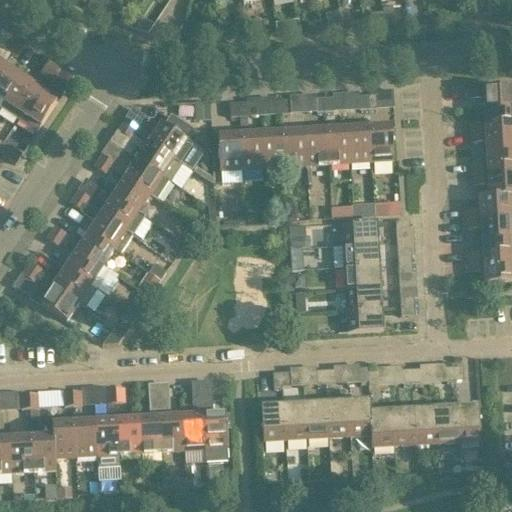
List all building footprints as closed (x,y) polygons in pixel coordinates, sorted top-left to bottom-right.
[(385,27),(395,27),(392,8),(382,10),(385,27)] [(122,28),(125,20),(116,16),(113,23),(113,24),(122,28)] [(374,21),(375,29),(385,27),(383,20),(374,21)] [(285,23),(286,33),(298,31),(297,21),(285,23)] [(200,27),(185,22),(181,36),(195,40),(200,27)] [(144,25),(139,33),(147,36),(151,29),(144,25)] [(4,51),(10,55),(18,43),(12,39),(4,51)] [(24,48),(18,43),(10,55),(16,59),(24,48)] [(40,75),(46,79),(54,68),(48,64),(40,75)] [(20,80),(2,68),(0,70),(0,102),(3,105),(20,80)] [(60,72),(54,68),(46,79),(52,83),(60,72)] [(0,111),(17,123),(21,117),(38,91),(20,80),(3,105),(0,109),(0,111)] [(511,89),(482,92),(483,114),(511,112),(511,89)] [(38,91),(21,117),(17,123),(36,135),(57,104),(38,91)] [(466,93),(467,102),(477,101),(477,92),(466,93)] [(359,113),(367,112),(366,98),(358,99),(359,113)] [(366,98),(367,112),(376,112),(375,98),(366,98)] [(323,101),(324,115),(333,114),(332,100),(323,101)] [(316,115),(324,115),(323,101),(315,101),(316,115)] [(273,118),(281,118),(280,103),(272,104),(273,118)] [(280,103),(281,118),(290,117),(289,103),(280,103)] [(208,105),(194,105),(194,123),(208,123),(208,105)] [(246,105),(237,106),(238,120),(239,130),(247,130),(246,120),(246,105)] [(229,121),(238,120),(237,106),(229,106),(229,121)] [(484,126),(468,127),(469,136),(511,133),(511,112),(483,114),(484,126)] [(154,137),(148,145),(173,162),(173,163),(179,167),(192,148),(199,138),(169,118),(163,128),(161,127),(154,137)] [(122,128),(133,136),(138,129),(126,121),(122,128)] [(129,141),(133,136),(122,128),(118,133),(129,141)] [(390,129),(368,130),(371,166),(393,165),(390,129)] [(349,167),(371,166),(368,130),(347,131),(349,167)] [(347,131),(325,133),(327,168),(349,167),(347,131)] [(325,133),(304,134),(306,170),(327,168),(325,133)] [(511,133),(469,136),(469,146),(485,145),(486,157),(511,155),(511,133)] [(304,134),(282,135),(284,171),(306,170),(304,134)] [(263,172),(284,171),(282,135),(261,136),(263,172)] [(261,136),(239,138),(241,173),(263,172),(261,136)] [(219,175),(241,173),(239,138),(217,139),(219,175)] [(145,151),(136,163),(168,184),(171,186),(182,169),(179,167),(173,163),(173,162),(148,145),(145,151)] [(486,169),(471,170),(471,179),(487,179),(511,176),(511,155),(486,157),(486,169)] [(102,157),(98,164),(109,172),(114,165),(102,157)] [(136,163),(125,181),(150,198),(156,203),(168,184),(136,163)] [(105,177),(109,172),(98,164),(94,169),(105,177)] [(511,176),(487,179),(471,179),(472,189),(487,188),(488,200),(509,199),(511,199),(511,176)] [(125,181),(113,199),(138,216),(150,198),(125,181)] [(78,193),(74,199),(86,207),(90,201),(78,193)] [(132,238),(101,217),(86,207),(74,199),(70,206),(82,213),(81,214),(96,224),(89,235),(114,252),(120,256),(132,238)] [(113,199),(101,217),(132,238),(141,244),(152,226),(138,216),(113,199)] [(511,220),(511,199),(509,199),(488,200),(478,200),(478,201),(479,213),(474,213),(464,214),(464,223),(475,223),(480,222),(511,220)] [(382,219),(381,206),(373,207),(374,220),(382,219)] [(351,208),(351,210),(352,221),(360,220),(360,208),(351,208)] [(352,221),(351,210),(343,210),(344,221),(352,221)] [(511,241),(511,220),(480,222),(481,244),(511,241)] [(475,223),(464,223),(465,232),(475,232),(475,223)] [(408,224),(394,225),(395,233),(409,233),(408,224)] [(340,227),(342,249),(378,247),(376,225),(340,227)] [(54,229),(50,236),(61,244),(66,237),(54,229)] [(89,235),(77,253),(102,270),(114,252),(89,235)] [(61,244),(50,236),(46,241),(58,249),(61,244)] [(290,252),(303,251),(303,239),(290,239),(290,252)] [(511,241),(481,244),(482,265),(511,263),(511,241)] [(342,249),(333,250),(334,271),(343,271),(379,269),(378,247),(342,249)] [(77,253),(65,271),(90,288),(97,293),(107,299),(119,281),(109,275),(102,270),(77,253)] [(466,257),(466,266),(477,266),(476,256),(466,257)] [(397,268),(411,267),(411,259),(396,259),(397,268)] [(511,285),(511,263),(482,265),(483,287),(511,285)] [(26,272),(37,280),(42,273),(30,265),(26,272)] [(477,275),(477,266),(466,266),(467,275),(477,275)] [(154,267),(148,276),(159,284),(166,274),(154,267)] [(412,276),(411,267),(397,268),(397,276),(412,276)] [(343,271),(344,292),(380,291),(379,269),(343,271)] [(53,290),(78,306),(85,311),(97,293),(65,271),(53,290)] [(37,280),(26,272),(22,277),(34,285),(37,280)] [(149,300),(159,284),(148,276),(147,276),(136,292),(149,300)] [(299,287),(304,281),(304,276),(294,277),(294,287),(299,287)] [(66,325),(78,306),(53,290),(40,308),(66,325)] [(380,291),(344,292),(345,314),(381,312),(380,291)] [(399,303),(400,311),(414,310),(413,302),(399,303)] [(142,310),(135,305),(129,314),(136,319),(142,310)] [(304,306),(295,307),(295,317),(304,316),(304,306)] [(414,319),(414,310),(400,311),(400,320),(414,319)] [(345,314),(347,336),(383,334),(381,312),(345,314)] [(124,337),(128,331),(121,326),(117,333),(124,337)] [(359,385),(368,384),(368,374),(368,370),(358,371),(359,385)] [(445,385),(454,384),(453,370),(445,371),(445,385)] [(453,370),(454,384),(462,384),(462,370),(453,370)] [(410,373),(410,387),(419,386),(418,372),(410,373)] [(323,374),(324,388),(333,387),(332,373),(323,374)] [(402,387),(410,387),(410,373),(401,373),(402,387)] [(324,388),(323,374),(315,374),(316,388),(324,388)] [(368,388),(376,388),(375,374),(368,374),(368,384),(368,388)] [(281,390),(280,376),(272,377),(272,391),(281,390)] [(280,376),(281,390),(289,390),(289,376),(280,376)] [(114,393),(115,407),(123,406),(123,392),(114,393)] [(115,407),(114,393),(106,393),(107,407),(115,407)] [(64,410),(72,409),(71,395),(63,396),(64,410)] [(80,395),(71,395),(72,409),(81,409),(80,395)] [(37,397),(28,398),(29,412),(38,411),(37,397)] [(21,412),(29,412),(28,398),(20,398),(21,412)] [(192,418),(181,419),(183,455),(184,454),(185,466),(205,465),(201,402),(191,403),(192,418)] [(212,402),(201,402),(205,465),(227,464),(224,416),(212,417),(212,402)] [(369,403),(347,404),(349,440),(370,439),(371,439),(369,415),(370,415),(369,403)] [(168,404),(158,405),(161,456),(183,455),(181,419),(169,419),(168,404)] [(347,404),(325,405),(327,441),(349,440),(347,404)] [(149,421),(137,421),(140,457),(161,456),(158,405),(148,405),(149,421)] [(325,405),(304,406),(306,442),(327,441),(325,405)] [(304,406),(282,408),(284,444),(306,442),(304,406)] [(262,445),(284,444),(282,408),(260,409),(262,445)] [(480,444),(478,408),(455,410),(457,446),(480,444)] [(455,410),(434,411),(436,447),(457,446),(455,410)] [(434,411),(412,412),(414,448),(436,447),(434,411)] [(412,412),(390,414),(393,449),(414,448),(412,412)] [(38,414),(29,414),(29,424),(38,424),(38,414)] [(371,451),(393,449),(390,414),(370,415),(369,415),(371,439),(370,439),(371,451)] [(137,421),(116,422),(118,458),(140,457),(137,421)] [(116,422),(94,424),(96,460),(98,459),(98,471),(119,471),(118,458),(116,422)] [(94,424),(73,425),(75,461),(96,460),(94,424)] [(54,462),(75,461),(73,425),(51,426),(51,438),(52,438),(53,462),(54,462)] [(52,438),(51,438),(30,439),(32,475),(55,474),(54,462),(53,462),(52,438)] [(30,439),(9,441),(11,477),(32,475),(30,439)] [(9,441),(0,441),(0,477),(11,477),(9,441)] [(186,483),(186,491),(195,490),(195,482),(186,483)] [(57,500),(69,500),(69,489),(57,489),(57,500)]
